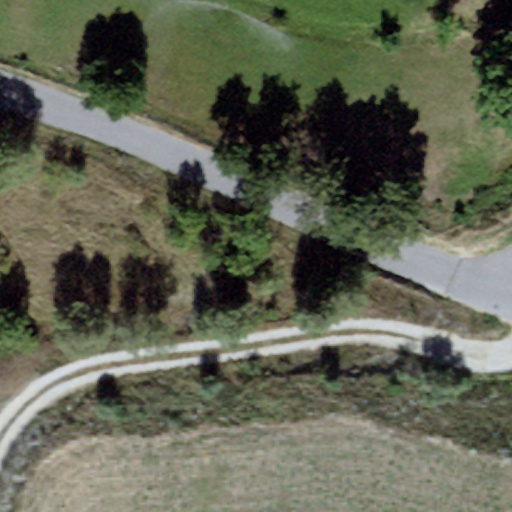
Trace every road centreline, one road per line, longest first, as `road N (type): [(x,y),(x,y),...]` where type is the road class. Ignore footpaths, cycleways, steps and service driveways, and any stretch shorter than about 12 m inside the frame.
road 1 (track): [(511,360),(495,366),(408,352),(248,355),(36,399),(0,446)]
road 2 (unclassified): [(0,122),(431,271),(511,285)]
